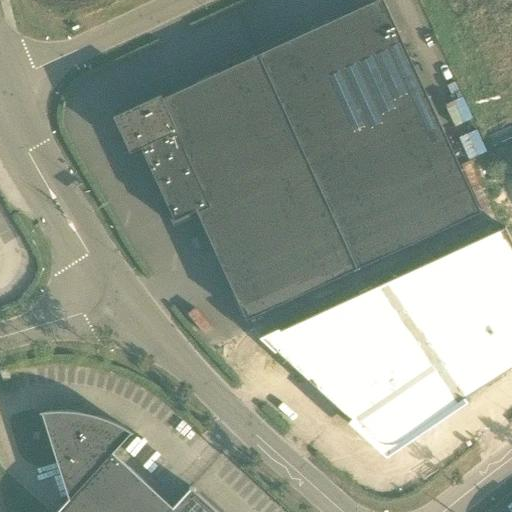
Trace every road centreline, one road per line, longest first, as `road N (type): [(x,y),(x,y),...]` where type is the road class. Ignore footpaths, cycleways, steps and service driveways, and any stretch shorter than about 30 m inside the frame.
road 1 (unknown): [(459,191),(386,230),(176,296),(113,302)]
road 2 (unclassified): [(334,511),(113,302)]
road 3 (unclassified): [(113,302),(0,91)]
road 4 (unclassified): [(195,0),(0,90)]
